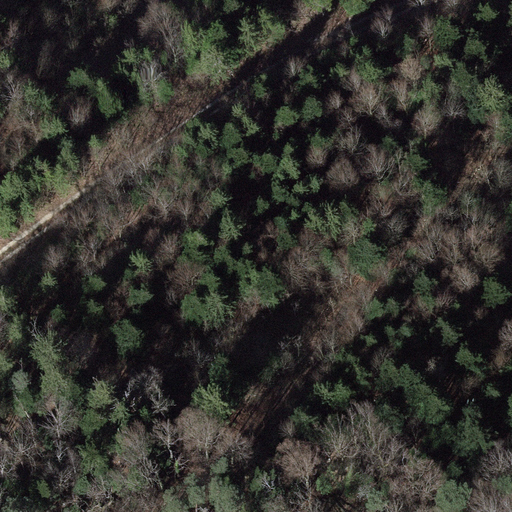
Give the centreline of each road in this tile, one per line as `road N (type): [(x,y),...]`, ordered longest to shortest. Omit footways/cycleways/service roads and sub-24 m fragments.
road 1 (track): [(144,511),(203,475),(441,219),(511,173)]
road 2 (track): [(0,258),(85,189),(287,56),(404,0)]
